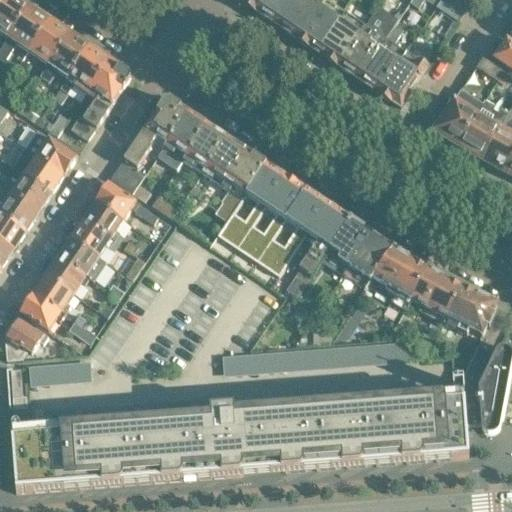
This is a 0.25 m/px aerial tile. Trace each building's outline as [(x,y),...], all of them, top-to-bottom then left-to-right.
[(9,42),(30,11),(28,10),(27,7),(22,3),(19,3),(14,0),(8,0),(0,12),(0,36),(8,42),(9,42)] [(0,0),(0,12),(8,0),(0,0)] [(234,0),(243,6),(242,6),(256,15),(266,0),(234,0)] [(277,29),(296,0),(266,0),(256,15),(277,29)] [(297,43),(325,1),(322,0),(296,0),(277,29),(297,43)] [(414,0),(410,7),(419,13),(426,3),(427,0),(414,0)] [(468,12),(449,0),(444,0),(437,11),(459,25),(468,12)] [(318,56),(345,15),(325,1),(297,43),(318,56)] [(366,29),(339,70),(359,84),(386,43),(396,28),(399,23),(379,10),(366,29)] [(28,55),(49,23),(48,22),(47,20),(42,17),(39,17),(30,11),(9,42),(8,42),(0,54),(0,62),(5,66),(17,47),(28,55)] [(339,70),(366,29),(345,15),(318,56),(339,70)] [(48,68),(69,37),(68,36),(67,33),(62,29),(59,30),(49,23),(28,55),(48,68)] [(386,43),(359,84),(379,97),(406,56),(395,48),(404,34),(396,28),(386,43)] [(68,82),(89,50),(88,49),(87,46),(82,43),(79,44),(69,37),(48,68),(68,82)] [(511,44),(509,43),(507,46),(505,44),(499,53),(501,54),(496,63),(511,72),(511,44)] [(87,97),(110,63),(108,62),(107,60),(102,56),(100,57),(89,50),(68,82),(54,102),(62,108),(74,88),(87,97)] [(401,112),(428,71),(406,56),(379,97),(401,112)] [(504,74),(484,60),(477,71),(497,85),(504,74)] [(88,145),(131,82),(130,77),(110,63),(87,97),(97,103),(84,123),(80,121),(71,134),(88,145)] [(24,78),(30,68),(23,64),(16,73),(24,78)] [(483,109),(470,100),(461,94),(434,135),(458,150),(483,109)] [(124,164),(111,183),(133,199),(146,179),(136,172),(158,140),(167,146),(187,116),(180,112),(181,110),(170,103),(165,104),(156,116),(156,117),(124,164)] [(508,117),(498,112),(486,105),(483,109),(458,150),(471,157),(482,163),(508,117)] [(22,107),(17,115),(37,128),(42,121),(22,107)] [(0,127),(8,115),(8,114),(0,109),(0,127)] [(167,146),(157,161),(176,174),(183,164),(206,129),(205,129),(204,125),(200,122),(196,123),(190,119),(187,116),(167,146)] [(508,117),(482,163),(489,167),(490,168),(505,176),(506,177),(511,165),(511,118),(508,116),(508,117)] [(37,128),(58,142),(70,125),(60,118),(53,128),(42,121),(37,128)] [(205,172),(225,142),(224,139),(219,135),(216,136),(206,129),(183,164),(193,170),(196,166),(205,172)] [(77,161),(49,142),(38,135),(25,153),(65,180),(77,161)] [(245,199),(266,167),(254,159),(252,161),(244,155),(244,152),(238,148),(235,149),(225,142),(205,172),(202,177),(231,196),(234,192),(245,199)] [(65,180),(25,153),(13,172),(24,179),(52,198),(65,180)] [(216,241),(236,254),(287,180),(266,167),(245,199),(216,241)] [(178,187),(184,178),(177,174),(171,182),(178,187)] [(24,179),(16,190),(0,179),(0,189),(40,217),(52,198),(24,179)] [(287,180),(236,254),(257,268),(307,194),(287,180)] [(159,221),(108,187),(95,205),(124,225),(132,214),(153,228),(159,221)] [(196,187),(190,196),(197,201),(203,192),(196,187)] [(0,217),(27,236),(40,217),(0,189),(0,217)] [(279,281),(327,207),(308,195),(307,194),(257,268),(278,282),(279,281)] [(158,201),(152,210),(171,223),(178,214),(158,201)] [(111,244),(124,225),(95,205),(83,224),(111,244)] [(300,295),(323,260),(349,222),(327,207),(279,281),(300,295)] [(0,244),(15,254),(27,236),(0,217),(0,244)] [(345,275),(371,236),(364,232),(350,222),(349,222),(323,260),(324,261),(322,264),(344,279),(346,275),(345,275)] [(111,244),(83,224),(70,242),(99,262),(111,244)] [(366,291),(393,251),(371,236),(345,275),(346,275),(344,279),(365,292),(367,291),(366,291)] [(70,242),(58,261),(86,281),(94,286),(107,267),(99,262),(70,242)] [(15,254),(0,244),(0,271),(2,273),(15,254)] [(129,245),(124,252),(134,258),(138,251),(129,245)] [(410,305),(425,272),(425,270),(418,266),(415,266),(415,265),(396,255),(397,254),(393,251),(366,291),(367,291),(406,314),(411,305),(410,305)] [(86,281),(58,261),(45,279),(74,299),(86,281)] [(139,262),(127,279),(134,284),(140,274),(146,266),(139,262)] [(443,328),(461,291),(460,291),(459,289),(452,286),(450,286),(449,286),(449,285),(427,273),(425,272),(410,305),(411,305),(419,310),(417,314),(428,320),(443,328)] [(74,299),(45,279),(33,298),(65,320),(69,312),(66,310),(74,299)] [(125,297),(114,289),(109,296),(121,303),(125,297)] [(493,319),(498,309),(484,302),(476,298),(474,297),(473,295),(467,292),(464,293),(461,291),(443,328),(450,332),(468,340),(470,335),(482,340),(487,330),(489,331),(495,320),(493,319)] [(65,320),(33,298),(20,317),(49,337),(57,325),(60,327),(65,320)] [(89,325),(79,319),(75,326),(84,332),(89,325)] [(402,345),(414,326),(403,319),(390,341),(402,345)] [(21,321),(5,345),(6,358),(7,365),(23,364),(25,360),(28,356),(31,358),(40,346),(44,349),(50,340),(38,332),(21,321)] [(96,341),(84,332),(75,326),(70,334),(87,347),(93,346),(96,341)] [(338,334),(321,336),(304,338),(296,350),(329,348),(338,334)] [(77,355),(65,346),(60,356),(77,355)] [(26,441),(12,443),(16,497),(65,493),(65,491),(64,492),(63,483),(90,480),(91,489),(90,490),(91,491),(125,488),(125,487),(124,487),(123,478),(150,476),(151,485),(150,485),(150,486),(184,484),(184,482),(183,473),(210,471),(211,480),(210,480),(210,482),(239,479),(268,477),(285,476),(306,474),(306,472),(316,472),(316,474),(336,472),(336,470),(346,469),(346,471),(366,470),(366,468),(376,467),(376,469),(396,467),(396,465),(406,465),(406,467),(426,465),(426,463),(436,462),(436,464),(462,462),(469,462),(468,444),(467,431),(481,430),(482,431),(483,434),(486,436),(489,438),(492,438),(496,437),(498,434),(500,431),(511,366),(511,356),(511,355),(510,353),(507,352),(504,351),(502,351),(500,351),(499,352),(497,353),(496,354),(496,355),(494,359),(478,351),(462,385),(462,386),(462,387),(463,398),(464,405),(444,407),(284,419),(281,419),(263,421),(254,421),(235,423),(234,413),(210,415),(210,420),(210,421),(211,427),(189,429),(26,441)] [(76,394),(87,394),(87,357),(76,357),(76,394)] [(92,362),(92,384),(104,383),(104,362),(92,362)] [(21,374),(11,374),(13,400),(23,400),(21,374)] [(27,400),(13,401),(14,413),(28,412),(27,400)] [(11,413),(10,413),(11,430),(24,429),(31,428),(33,428),(31,411),(30,411),(30,412),(28,412),(14,413),(11,413)]
